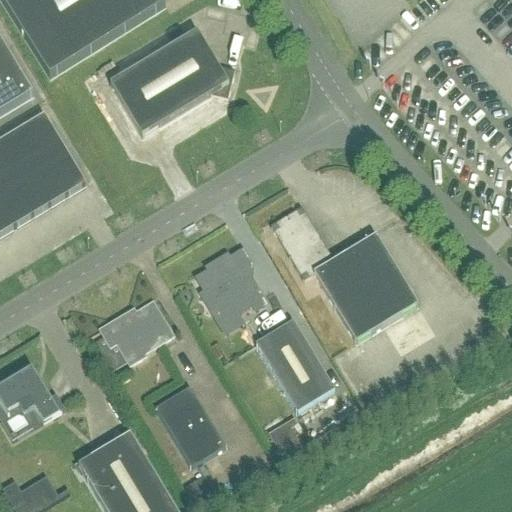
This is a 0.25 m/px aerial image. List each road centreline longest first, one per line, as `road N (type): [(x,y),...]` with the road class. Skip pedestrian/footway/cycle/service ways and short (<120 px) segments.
road 1 (unclassified): [(0,325),(352,111)]
road 2 (unclassified): [(511,290),(352,111)]
road 3 (unknown): [(352,111),(453,20),(477,23),(511,67)]
road 4 (unclassified): [(352,111),(284,0)]
